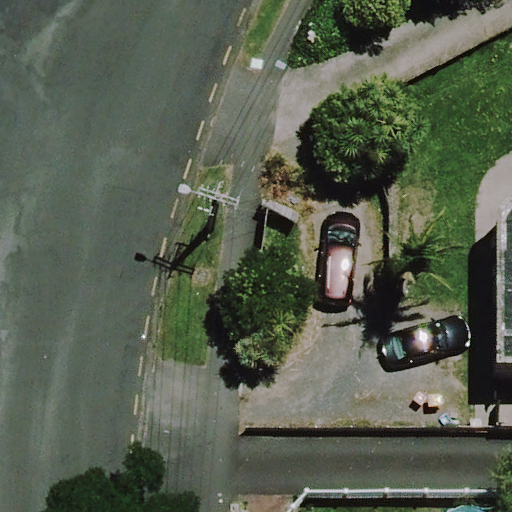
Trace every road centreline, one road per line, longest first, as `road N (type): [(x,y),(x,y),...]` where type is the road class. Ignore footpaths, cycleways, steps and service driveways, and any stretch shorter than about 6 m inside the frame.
road 1 (residential): [(73,140),(42,297),(26,511)]
road 2 (residential): [(137,0),(73,140)]
